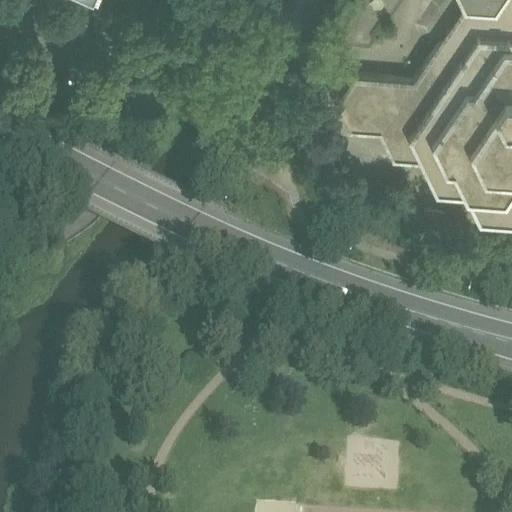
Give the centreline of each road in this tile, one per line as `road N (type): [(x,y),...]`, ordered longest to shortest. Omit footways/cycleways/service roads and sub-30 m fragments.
road 1 (secondary): [(0,127),(193,229),(398,311),(511,342)]
road 2 (residential): [(0,28),(39,40),(156,48)]
